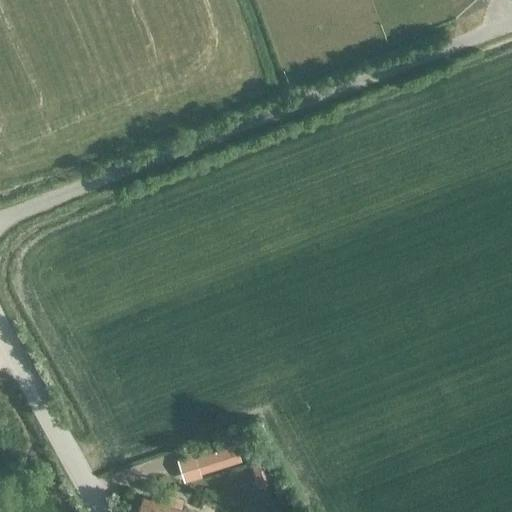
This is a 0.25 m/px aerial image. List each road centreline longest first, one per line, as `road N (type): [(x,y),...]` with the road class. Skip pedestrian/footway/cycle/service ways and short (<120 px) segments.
road 1 (unclassified): [(0,222),(511,23)]
road 2 (unclassified): [(99,511),(0,332)]
